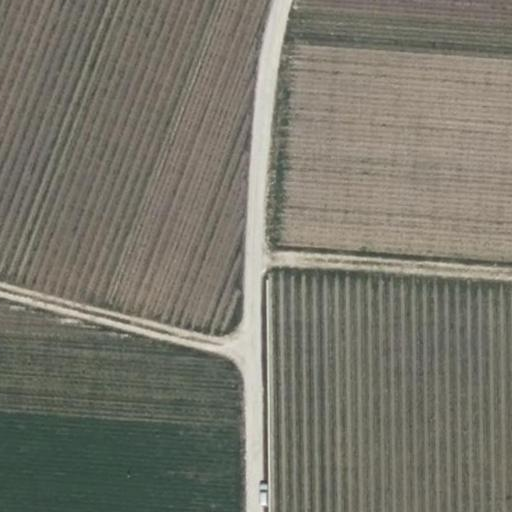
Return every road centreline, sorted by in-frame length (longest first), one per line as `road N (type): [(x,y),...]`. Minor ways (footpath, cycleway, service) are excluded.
road 1 (track): [(285,0),(269,38),(247,353),(0,288)]
road 2 (track): [(247,353),(250,511)]
